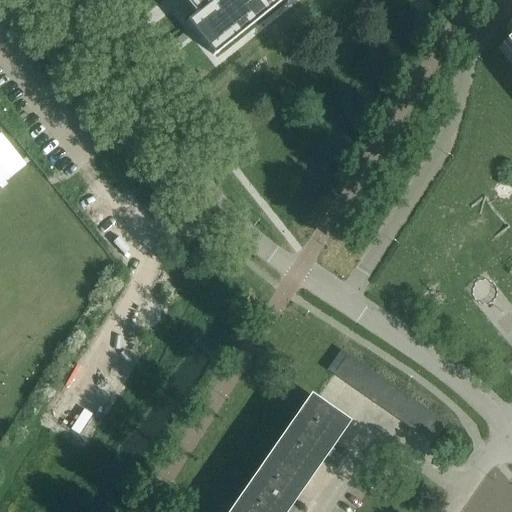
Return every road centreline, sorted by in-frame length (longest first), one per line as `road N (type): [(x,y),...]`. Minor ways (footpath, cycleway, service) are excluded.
road 1 (residential): [(345,303),(250,232),(53,0)]
road 2 (residential): [(345,303),(441,152),(473,43),(508,0)]
road 3 (residential): [(510,438),(450,376),(345,303)]
road 4 (residential): [(322,511),(372,440),(397,446),(463,491)]
